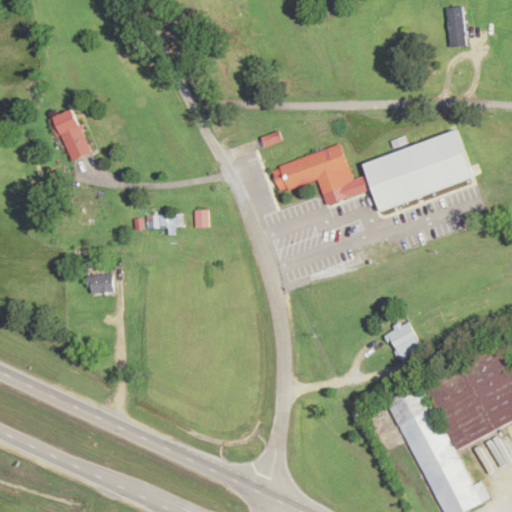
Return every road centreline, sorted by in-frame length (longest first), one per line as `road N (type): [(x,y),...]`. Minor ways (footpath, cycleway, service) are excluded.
road 1 (residential): [(267,496),(282,393),(279,308),(244,202),(138,0)]
road 2 (trunk): [(301,511),(0,370)]
road 3 (residential): [(282,393),(351,382),(511,314)]
road 4 (trunk): [(0,431),(173,511)]
